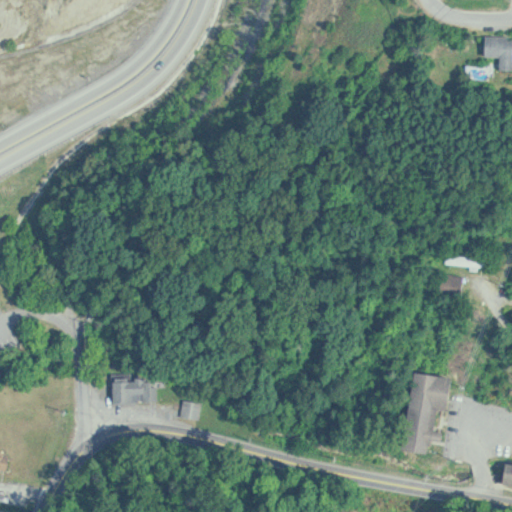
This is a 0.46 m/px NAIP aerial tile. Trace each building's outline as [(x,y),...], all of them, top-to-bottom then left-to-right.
[(490,55),(505,55),(505,69),(511,68),(511,34),(490,35),(490,55)] [(450,264),(490,268),(491,257),(451,253),(450,264)] [(465,298),(469,275),(448,271),(444,294),(465,298)] [(440,429),(442,409),(452,410),(457,375),(419,371),(409,449),(435,453),(436,439),(448,440),(449,430),(440,429)] [(162,377),(118,377),(118,402),(162,402),(162,377)] [(204,401),(188,401),(188,417),(205,417),(204,401)] [(0,470),(11,472),(13,453),(0,450),(0,470)]
